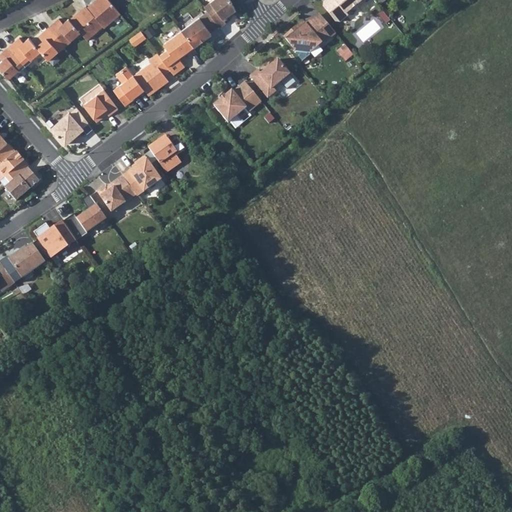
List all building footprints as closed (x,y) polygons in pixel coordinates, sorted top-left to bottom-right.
[(103,25),(104,26),(121,12),(110,0),(96,0),(97,1),(89,8),(103,25)] [(219,24),(220,25),(227,21),(225,19),(237,10),(232,0),(211,0),(205,4),(209,10),(219,24)] [(324,0),(323,2),(323,5),(335,21),(339,21),(347,14),(345,12),(356,4),(358,6),(364,0),(324,0)] [(88,7),(79,14),(77,12),(70,18),(80,31),(87,39),(103,25),(89,8),(88,7)] [(182,29),(194,45),(212,32),(211,31),(219,24),(209,10),(182,29)] [(68,17),(63,22),(59,17),(54,21),(55,22),(49,28),(65,46),(71,40),(70,39),(80,31),(70,18),(68,17)] [(292,28),(284,34),(296,49),(296,50),(302,58),(310,52),(310,50),(318,43),(321,44),(334,33),(328,25),(325,28),(316,17),(308,24),(306,22),(297,29),(296,28),(292,28)] [(49,28),(43,33),(42,32),(37,36),(41,41),(36,45),(40,50),(48,59),(58,51),(65,46),(49,28)] [(182,29),(164,42),(176,59),(187,50),(189,53),(196,48),(194,45),(182,29)] [(29,36),(23,41),(19,37),(14,40),(15,42),(9,47),(25,65),(31,60),(30,59),(40,50),(36,45),(29,36)] [(0,61),(0,69),(8,78),(18,70),(19,71),(25,65),(9,47),(3,52),(2,51),(0,52),(0,57),(2,60),(0,61)] [(171,69),(158,51),(149,58),(151,61),(134,74),(144,88),(148,94),(163,84),(158,78),(164,73),(171,69)] [(261,71),(259,68),(251,74),(268,96),(276,89),(274,86),(290,72),(278,58),(261,71)] [(123,81),(113,88),(125,104),(132,99),(131,98),(144,88),(134,74),(128,67),(127,64),(116,72),(123,81)] [(164,73),(158,78),(163,84),(169,79),(164,73)] [(251,110),(262,100),(250,86),(247,82),(235,91),(233,88),(226,94),(225,93),(221,97),(221,98),(214,103),(229,121),(247,106),(251,110)] [(109,115),(118,108),(104,89),(84,103),(97,121),(108,113),(109,115)] [(50,128),(64,144),(83,128),(82,127),(88,122),(76,107),(70,113),(69,112),(50,128)] [(158,140),(148,147),(166,172),(176,165),(175,163),(180,160),(176,155),(186,148),(177,135),(170,140),(167,136),(159,142),(158,140)] [(15,152),(8,144),(7,145),(0,150),(0,181),(5,187),(27,167),(23,161),(24,160),(16,151),(15,152)] [(136,165),(122,175),(135,194),(137,196),(161,179),(145,155),(135,162),(136,165)] [(39,181),(27,167),(5,187),(4,188),(15,201),(39,181)] [(135,194),(122,175),(107,185),(106,184),(96,191),(100,195),(100,196),(111,212),(113,210),(116,211),(123,206),(123,203),(135,194)] [(86,232),(106,218),(89,194),(81,200),(88,211),(77,219),(73,214),(62,222),(75,240),(76,242),(87,234),(86,232)] [(62,222),(62,221),(53,227),(54,228),(50,230),(45,224),(33,232),(50,257),(75,240),(62,222)] [(55,259),(59,264),(78,249),(73,243),(55,259)] [(44,262),(32,244),(25,248),(25,247),(7,259),(21,279),(44,262)] [(13,283),(0,264),(0,292),(13,283)]
